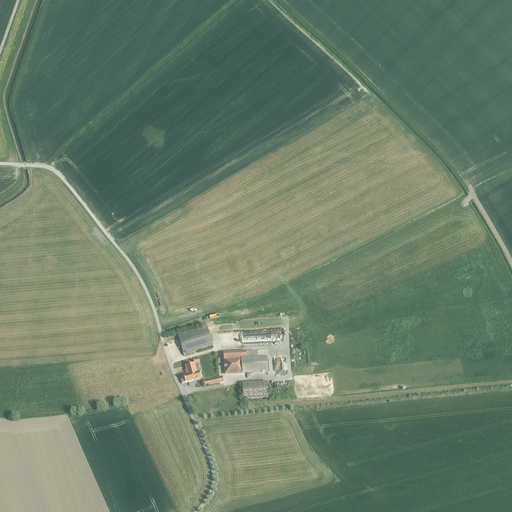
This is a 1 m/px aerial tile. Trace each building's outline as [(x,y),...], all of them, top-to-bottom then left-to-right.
[(184,355),(213,347),(212,343),(214,342),(212,336),(210,336),(207,326),(178,334),(184,355)] [(251,351),(223,352),(224,374),(268,371),(267,350),(251,351)] [(180,377),(182,383),(201,378),(199,371),(198,372),(197,368),(196,368),(195,364),(200,363),(199,358),(193,360),(194,363),(185,365),(186,370),(185,370),(187,375),(180,377)] [(222,376),(204,381),(205,386),(224,382),(222,376)] [(242,383),(243,399),(268,398),(267,381),(242,383)]
